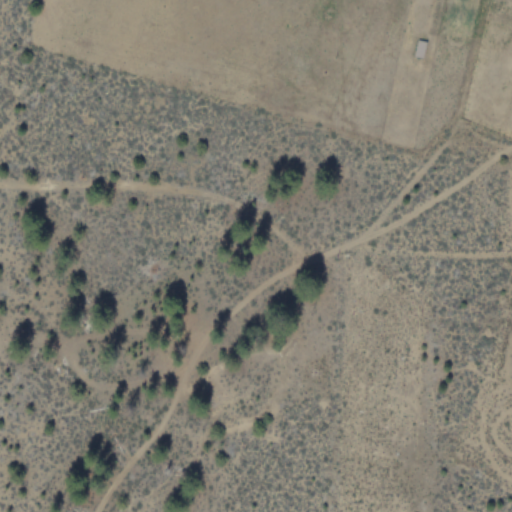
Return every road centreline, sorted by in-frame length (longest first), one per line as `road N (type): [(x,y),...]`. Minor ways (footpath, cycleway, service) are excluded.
road 1 (track): [(333,253),(380,235),(511,149)]
road 2 (track): [(94,511),(196,354)]
road 3 (track): [(196,354),(240,301),(280,273),(333,253)]
